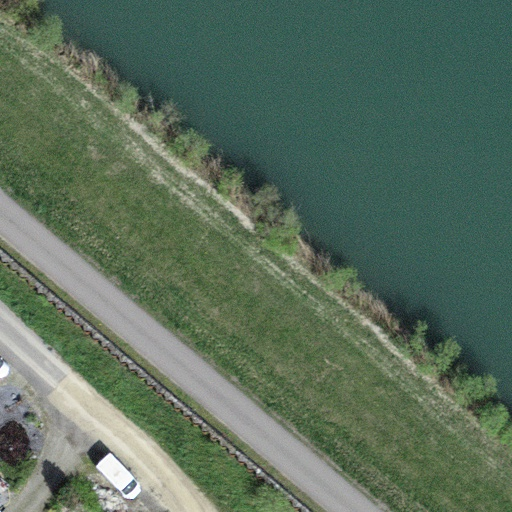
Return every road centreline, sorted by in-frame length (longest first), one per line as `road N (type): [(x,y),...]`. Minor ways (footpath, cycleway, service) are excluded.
road 1 (unclassified): [(360,511),(0,209)]
road 2 (track): [(192,511),(144,448),(93,417),(0,329)]
